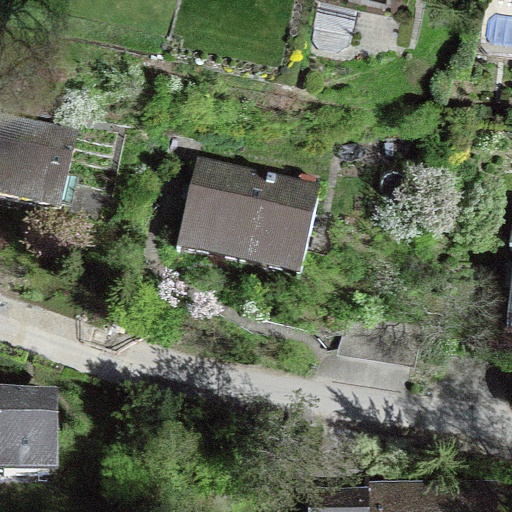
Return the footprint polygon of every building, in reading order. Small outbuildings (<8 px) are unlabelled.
[(0,119),(0,197),(60,211),(77,137),(0,119)] [(193,180),(176,251),(299,279),(320,189),(197,161),(193,180)] [(188,202),(193,180),(157,171),(152,193),(188,202)] [(511,235),(509,257),(511,257),(511,283),(511,294),(502,363),(511,364),(511,235)] [(502,363),(511,294),(453,286),(444,356),(502,363)] [(349,312),(343,342),(415,355),(421,325),(349,312)] [(0,469),(3,469),(3,476),(48,476),(49,435),(56,435),(56,414),(49,405),(24,405),(24,397),(0,397),(0,469)] [(309,467),(309,511),(496,511),(496,500),(368,500),(368,467),(309,467)]
